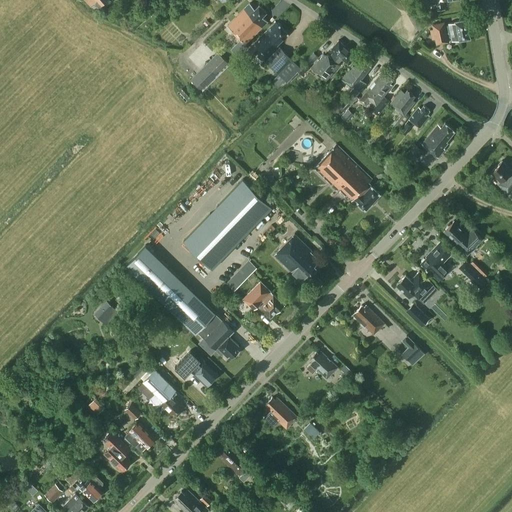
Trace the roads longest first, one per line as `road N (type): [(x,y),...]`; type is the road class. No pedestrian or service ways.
road 1 (tertiary): [(123,511),(486,135)]
road 2 (residential): [(486,135),(291,0)]
road 3 (tertiary): [(486,135),(504,95),(487,0)]
